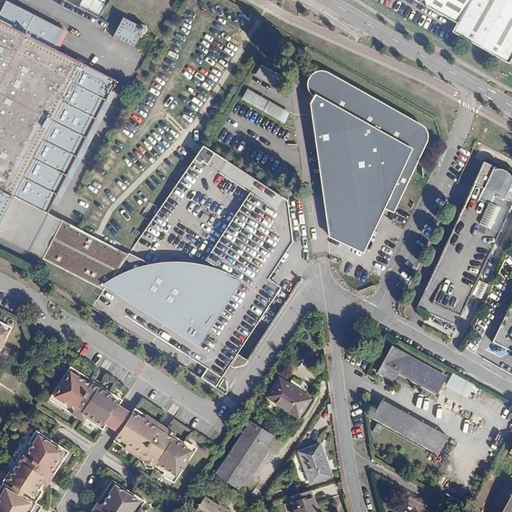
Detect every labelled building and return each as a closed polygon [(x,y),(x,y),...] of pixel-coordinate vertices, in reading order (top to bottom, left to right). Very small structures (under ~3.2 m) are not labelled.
[(52,48),(62,29),(4,0),(0,8),(0,236),(43,259),(62,221),(47,213),(115,80),(52,48)] [(511,57),(511,0),(414,0),(418,2),(425,0),(428,7),(457,24),(453,31),(509,63),(511,57)] [(120,16),(110,36),(132,47),(138,34),(143,32),(144,29),(143,24),(140,23),(136,24),(120,16)] [(261,64),(257,77),(280,86),(285,73),(261,64)] [(382,197),(391,203),(402,184),(419,156),(419,152),(418,148),(421,147),(425,142),(427,141),(427,138),(428,135),(427,132),(425,129),(422,126),(382,104),(379,103),(375,103),(371,104),(370,100),(368,97),(365,95),(326,72),(322,71),(317,72),(313,74),(312,75),(310,78),(309,81),(308,83),(308,87),(309,89),(311,92),(312,94),(315,95),(309,100),(325,206),(382,197)] [(248,89),(242,100),(287,121),(292,110),(248,89)] [(291,240),(286,200),(202,145),(129,256),(79,230),(62,221),(43,259),(36,273),(38,274),(200,380),(225,396),(240,371),(229,364),(236,354),(223,345),(266,279),(291,240)] [(416,308),(446,322),(511,182),(511,175),(485,162),(477,178),(461,211),(416,308)] [(451,206),(461,211),(477,178),(467,173),(451,206)] [(511,182),(446,322),(454,326),(511,204),(511,182)] [(329,234),(361,249),(371,228),(350,218),(327,222),(329,234)] [(240,347),(279,287),(266,279),(223,345),(236,354),(240,347)] [(511,304),(492,346),(511,355),(511,304)] [(0,352),(16,324),(0,315),(0,352)] [(236,354),(229,364),(240,371),(247,361),(251,354),(240,347),(236,354)] [(436,394),(445,377),(392,347),(378,372),(394,381),(398,373),(436,394)] [(122,400),(70,367),(49,399),(83,422),(85,419),(103,430),(106,425),(118,406),(122,400)] [(454,372),(447,385),(469,397),(476,384),(454,372)] [(298,418),(310,400),(278,378),(266,397),(298,418)] [(448,437),(382,400),(372,418),(438,455),(448,437)] [(126,411),(118,406),(106,425),(114,429),(119,433),(131,414),(126,411)] [(175,435),(135,409),(131,414),(119,433),(113,441),(154,468),(155,466),(176,480),(195,450),(174,436),(175,435)] [(244,432),(265,446),(272,436),(250,422),(244,432)] [(2,483),(32,501),(43,483),(46,484),(67,449),(34,429),(2,483)] [(237,489),(265,446),(244,432),(216,474),(237,489)] [(331,476),(319,444),(298,452),(310,484),(331,476)] [(135,511),(145,496),(112,476),(91,511),(92,511),(135,511)] [(511,511),(511,483),(507,480),(488,511),(511,511)] [(39,511),(42,507),(32,501),(2,483),(0,487),(0,511),(39,511)] [(227,511),(218,506),(204,497),(194,511),(227,511)] [(318,511),(313,497),(293,504),(295,511),(318,511)]
